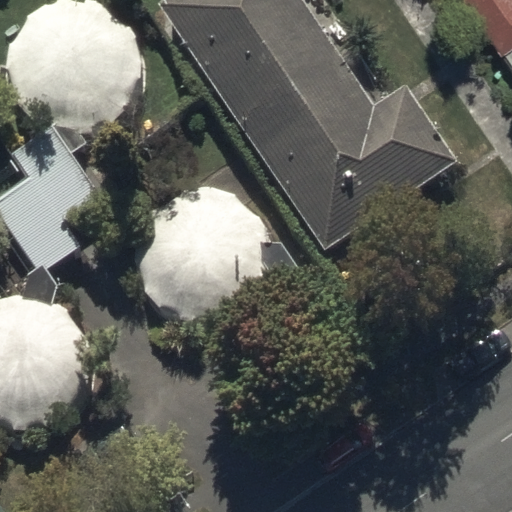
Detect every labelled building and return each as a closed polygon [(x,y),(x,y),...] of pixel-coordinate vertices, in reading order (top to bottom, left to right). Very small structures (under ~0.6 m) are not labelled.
[(290,0),(206,0),(166,26),(330,274),(429,209),(465,186),(412,106),(376,129),(290,0)] [(511,0),(457,0),(497,60),(511,50),(511,0)] [(86,143),(114,133),(135,111),(144,83),(140,54),(123,29),(98,14),(68,11),(41,22),(20,43),(11,71),(15,101),(31,125),(57,141),(86,143)] [(0,216),(0,221),(45,289),(85,263),(69,240),(104,217),(57,146),(22,168),(38,192),(0,216)] [(217,338),(247,327),(269,304),(278,274),(274,243),(257,216),(229,200),(198,197),(168,208),(146,231),(136,261),(140,293),(158,319),(185,336),(217,338)] [(321,298),(250,345),(294,412),(365,365),(321,298)] [(36,446),(65,435),(86,413),(95,384),(91,354),(74,329),(48,313),(18,310),(0,316),(0,439),(6,443),(36,446)]
